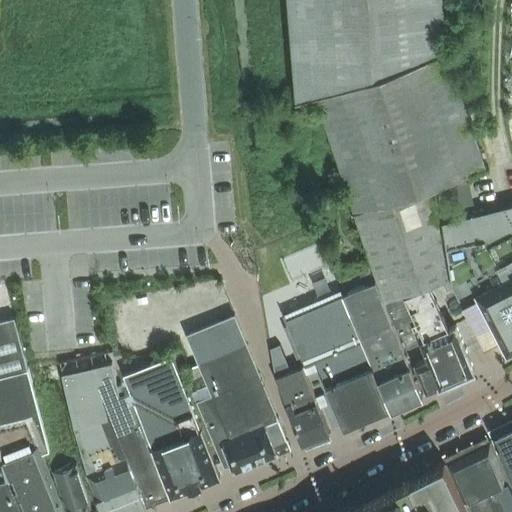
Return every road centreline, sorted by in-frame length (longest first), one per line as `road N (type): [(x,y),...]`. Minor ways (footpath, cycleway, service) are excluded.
road 1 (residential): [(242,511),(511,383)]
road 2 (unclassified): [(182,0),(197,163)]
